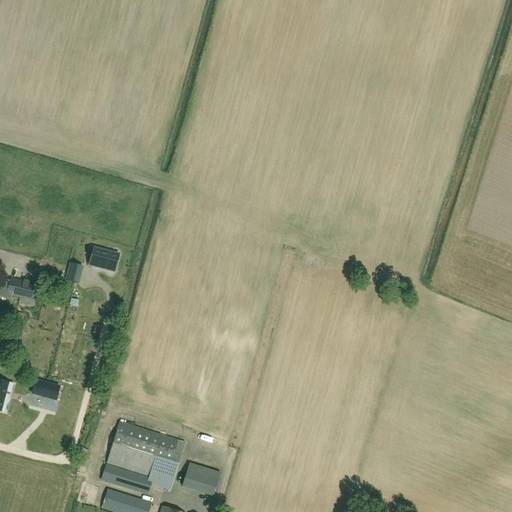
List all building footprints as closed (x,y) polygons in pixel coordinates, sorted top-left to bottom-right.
[(107,254),(108,252),(93,248),(89,265),(98,267),(98,265),(115,269),(118,257),(110,255),(107,254)] [(0,293),(35,302),(40,284),(1,275),(0,277),(0,293)] [(104,299),(109,298),(106,289),(101,290),(104,299)] [(24,315),(12,311),(8,323),(20,327),(24,315)] [(60,329),(61,323),(59,323),(61,317),(54,315),(51,326),(60,329)] [(14,337),(10,348),(18,351),(22,340),(14,337)] [(49,367),(52,356),(44,355),(41,365),(49,367)] [(205,359),(203,365),(211,368),(213,361),(205,359)] [(35,375),(45,376),(46,366),(36,365),(35,375)] [(0,411),(1,412),(9,384),(0,381),(0,411)] [(45,397),(48,384),(36,381),(32,394),(45,397)] [(196,411),(191,429),(198,431),(203,413),(196,411)] [(119,423),(116,433),(106,464),(154,479),(151,486),(172,491),(186,443),(119,423)] [(213,497),(220,473),(189,463),(182,488),(213,497)] [(148,495),(153,480),(106,465),(101,480),(148,495)] [(111,511),(148,511),(151,504),(107,490),(101,509),(111,511)]
